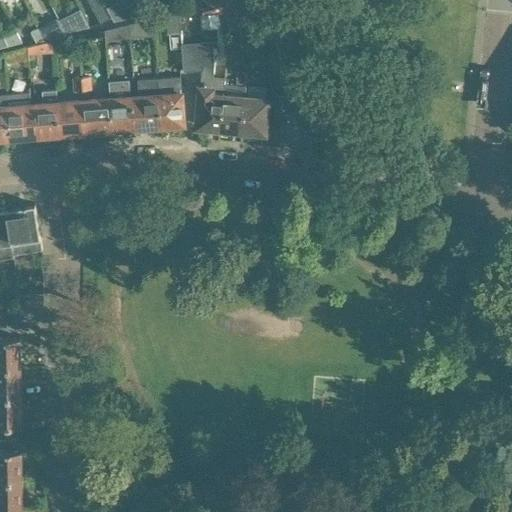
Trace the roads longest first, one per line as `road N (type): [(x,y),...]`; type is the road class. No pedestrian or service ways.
road 1 (residential): [(477,207),(237,170),(72,167)]
road 2 (residential): [(76,511),(72,167)]
road 3 (residential): [(477,207),(501,0)]
